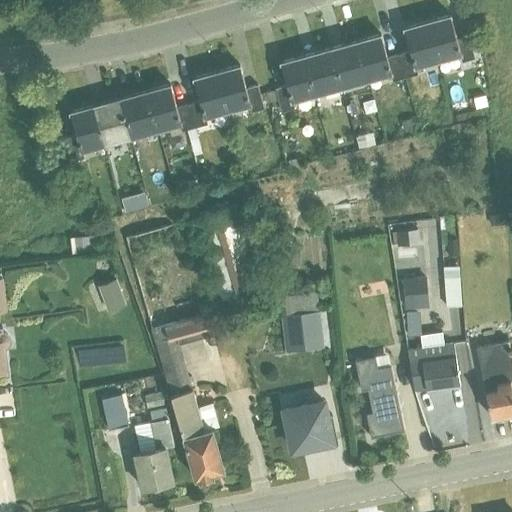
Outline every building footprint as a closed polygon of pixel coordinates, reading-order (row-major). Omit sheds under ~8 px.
[(428,22),(439,61),(460,55),(462,62),(475,58),(469,35),(457,39),(451,15),(428,22)] [(401,54),(407,77),(418,74),(416,67),(439,61),(428,22),(405,28),(411,51),(401,54)] [(359,41),(370,80),(391,75),(393,81),(407,77),(401,54),(388,58),(382,34),(359,41)] [(332,48),(343,88),(370,80),(359,41),(332,48)] [(304,56),(315,96),(343,88),(332,48),(304,56)] [(315,96),(304,56),(281,62),(288,86),(276,88),(276,90),(279,100),(282,112),(294,108),(293,102),(315,96)] [(217,72),(228,111),(250,105),(252,111),(264,108),(258,85),(247,88),(241,65),(217,72)] [(189,104),(195,127),(207,124),(206,117),(228,111),(217,72),(194,78),(201,101),(189,104)] [(148,91),(158,130),(159,135),(171,132),(172,137),(171,138),(174,150),(187,146),(183,131),(187,129),(195,156),(203,154),(195,127),(189,104),(178,108),(171,84),(148,91)] [(276,90),(266,93),(269,103),(279,100),(276,90)] [(121,98),(132,137),(158,130),(148,91),(121,98)] [(94,106),(105,145),(132,137),(121,98),(94,106)] [(105,145),(94,106),(71,112),(77,135),(66,138),(72,161),(84,158),(82,151),(105,145)] [(137,189),(113,193),(116,208),(140,203),(137,189)] [(238,206),(196,218),(219,304),(261,292),(238,206)] [(418,231),(393,233),(394,245),(399,244),(399,246),(420,244),(418,231)] [(96,235),(71,238),(73,254),(97,250),(96,235)] [(327,237),(310,238),(313,272),(330,270),(327,237)] [(459,267),(445,268),(448,307),(462,306),(459,267)] [(427,277),(403,279),(406,310),(430,308),(427,277)] [(117,280),(99,286),(109,312),(126,305),(117,280)] [(318,292),(279,297),(286,352),(325,347),(318,292)] [(207,314),(152,330),(196,479),(200,477),(201,481),(214,477),(213,474),(225,470),(213,428),(220,426),(213,403),(199,407),(180,345),(214,335),(207,314)] [(3,327),(0,327),(0,375),(9,374),(6,348),(8,348),(11,345),(12,341),(11,337),(9,334),(6,331),(4,332),(3,327)] [(423,348),(409,350),(415,391),(461,385),(455,343),(445,345),(443,331),(421,334),(423,348)] [(486,347),(478,348),(492,418),(511,414),(511,383),(511,381),(511,352),(510,341),(485,346),(486,347)] [(69,343),(69,360),(116,359),(116,342),(69,343)] [(376,356),(356,361),(362,391),(368,390),(373,412),(367,414),(372,438),(405,431),(392,365),(378,368),(376,356)] [(163,393),(145,397),(148,408),(165,405),(163,393)] [(122,394),(102,398),(110,429),(130,425),(122,394)] [(327,396),(285,406),(293,450),(309,447),(310,451),(339,445),(333,415),(331,415),(327,396)] [(141,452),(135,453),(143,489),(174,482),(166,447),(174,445),(166,408),(150,411),(152,422),(136,426),(141,452)]
